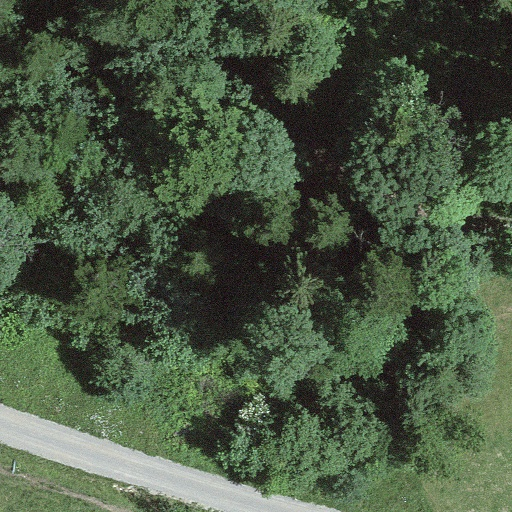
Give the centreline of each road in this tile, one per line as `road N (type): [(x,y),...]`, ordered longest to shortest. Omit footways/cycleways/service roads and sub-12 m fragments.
road 1 (track): [(511,227),(426,223),(119,0)]
road 2 (unclassified): [(0,426),(293,511)]
